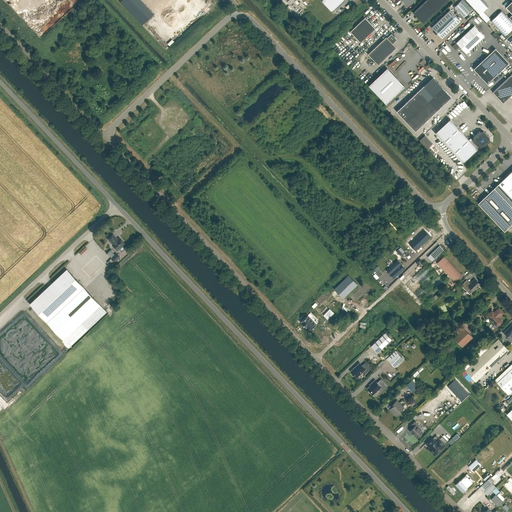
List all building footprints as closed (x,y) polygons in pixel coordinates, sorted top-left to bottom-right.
[(321,0),(321,1),(331,12),(343,0),(321,0)] [(425,0),(412,12),(423,24),(447,0),(425,0)] [(454,7),(464,18),(470,12),(460,2),(454,7)] [(460,21),(450,10),(431,27),(435,31),(434,35),(438,35),(442,39),(460,21)] [(511,22),(501,11),(491,21),(505,36),(511,28),(511,22)] [(350,32),(360,43),(375,29),(365,18),(350,32)] [(466,54),(485,36),(474,25),(452,46),(455,50),(459,47),(466,54)] [(386,37),(368,54),(378,65),(396,48),(392,43),(397,39),(395,37),(395,36),(393,36),(391,33),(387,38),(386,37)] [(487,83),(509,63),(495,48),(473,69),(487,83)] [(387,68),(368,85),(386,104),(404,86),(387,68)] [(511,94),(511,76),(511,75),(493,92),(503,103),(511,94)] [(424,86),(433,95),(442,87),(433,77),(424,86)] [(433,95),(424,86),(418,91),(428,101),(433,95)] [(433,95),(438,100),(447,92),(442,87),(433,95)] [(428,101),(418,91),(414,95),(423,105),(428,101)] [(447,92),(438,100),(442,105),(451,97),(447,92)] [(408,100),(417,110),(423,105),(414,95),(408,100)] [(442,105),(438,100),(433,95),(428,101),(437,111),(442,105)] [(403,105),(412,115),(417,110),(408,100),(403,105)] [(428,101),(423,105),(432,115),(437,111),(428,101)] [(406,121),(412,115),(403,105),(396,111),(406,121)] [(423,105),(417,110),(427,120),(432,115),(423,105)] [(417,110),(412,115),(421,125),(427,120),(417,110)] [(421,125),(412,115),(406,121),(415,131),(421,125)] [(435,133),(462,163),(477,149),(470,141),(472,140),(473,140),(473,141),(479,147),(483,148),(489,141),(489,138),(483,131),(479,131),(473,137),(473,138),(470,138),(469,140),(450,119),(435,133)] [(425,135),(419,140),(427,148),(432,143),(425,135)] [(511,170),(498,184),(511,198),(511,170)] [(478,203),(504,231),(511,223),(511,198),(498,184),(478,203)] [(406,246),(409,250),(412,247),(415,251),(430,237),(423,230),(406,246)] [(118,250),(119,249),(122,252),(126,248),(123,245),(125,243),(120,238),(118,239),(113,234),(108,239),(113,244),(112,245),(118,250)] [(400,255),(404,251),(400,247),(396,251),(400,255)] [(120,257),(116,253),(111,258),(115,262),(120,257)] [(437,263),(454,281),(461,275),(444,257),(437,263)] [(398,260),(386,271),(393,278),(405,268),(398,260)] [(30,304),(47,322),(63,340),(100,305),(67,269),(30,304)] [(348,275),(334,289),(343,298),(357,284),(348,275)] [(461,286),(470,294),(473,291),(474,291),(480,285),(474,279),(468,284),(465,281),(461,286)] [(442,289),(433,297),(435,300),(444,291),(442,289)] [(498,317),(503,312),(499,308),(494,313),(492,311),(487,315),(497,326),(502,321),(498,317)] [(301,322),(305,327),(306,327),(307,326),(310,329),(310,330),(310,329),(316,324),(308,315),(307,315),(302,320),(302,321),(301,322)] [(471,337),(463,328),(454,337),(462,346),(471,337)] [(377,353),(392,339),(385,332),(371,346),(377,353)] [(509,350),(498,339),(465,370),(476,381),(509,350)] [(394,366),(403,358),(398,353),(389,361),(394,366)] [(0,367),(9,367),(0,358),(0,367)] [(397,369),(403,363),(401,361),(395,367),(397,369)] [(357,377),(363,372),(365,374),(371,368),(366,362),(362,365),(360,362),(351,371),(357,377)] [(511,368),(497,382),(508,395),(511,391),(511,368)] [(367,388),(373,395),(378,389),(380,392),(387,385),(381,378),(381,379),(382,380),(379,383),(375,379),(372,383),(373,383),(367,388)] [(405,385),(413,393),(419,387),(415,383),(416,382),(413,378),(405,385)] [(455,378),(447,386),(461,400),(468,393),(455,378)] [(394,405),(390,409),(396,416),(401,412),(400,411),(404,407),(397,400),(393,404),(394,405)] [(417,438),(423,432),(418,427),(419,425),(415,421),(411,425),(413,427),(410,430),(417,438)] [(431,447),(429,449),(435,455),(445,445),(439,439),(436,442),(433,438),(427,444),(431,447)] [(496,462),(502,455),(499,452),(492,458),(496,462)] [(476,459),(468,466),(473,472),(481,465),(476,459)] [(466,475),(455,485),(462,492),(473,482),(466,475)] [(493,483),(489,479),(480,487),(484,492),(493,483)] [(470,500),(479,491),(475,488),(467,496),(470,500)] [(503,501),(496,494),(491,499),(497,506),(503,501)]
